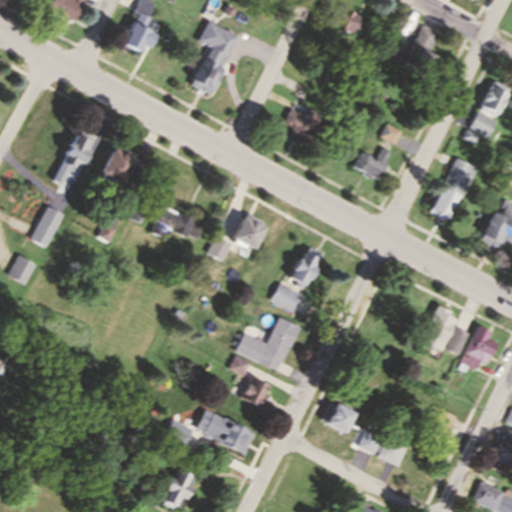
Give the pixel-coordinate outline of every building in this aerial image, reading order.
[(48,0),(44,10),(72,23),(82,0),(48,0)] [(151,2),(146,0),(138,0),(119,45),(143,56),(152,35),(147,32),(152,20),(145,17),(151,2)] [(348,38),(359,17),(335,6),(325,26),(348,38)] [(188,87),(209,96),(234,35),(205,23),(197,43),(205,47),(188,87)] [(397,66),(422,81),(436,59),(426,52),(437,34),(422,25),(397,66)] [(508,89),(491,81),(476,110),(493,119),(508,89)] [(465,110),(475,87),(494,94),(484,118),(465,110)] [(285,107),(279,134),(313,141),(319,114),(285,107)] [(467,130),(487,137),(493,121),(473,114),(467,130)] [(398,132),(385,125),(377,137),(391,145),(398,132)] [(74,177),(93,138),(76,130),(57,169),(74,177)] [(60,134),(77,141),(65,171),(59,169),(56,177),(45,173),(50,160),(42,157),(46,146),(54,149),(60,134)] [(120,184),(132,157),(110,147),(98,174),(120,184)] [(364,157),(369,147),(380,153),(375,163),(364,157)] [(388,153),(379,149),(373,161),(358,153),(350,169),(374,181),(388,153)] [(338,167),(346,152),(368,164),(360,179),(338,167)] [(471,167),(452,158),(427,214),(447,222),(471,167)] [(462,236),(474,209),(484,214),(491,198),(500,202),(498,207),(511,212),(511,215),(503,237),(493,233),(486,247),(462,236)] [(127,218),(138,224),(146,210),(134,204),(127,218)] [(189,219),(158,205),(146,231),(160,237),(164,228),(181,236),(189,219)] [(20,242),(39,208),(55,218),(36,251),(20,242)] [(262,223),(240,213),(228,238),(249,249),(262,223)] [(222,215),(244,226),(233,247),(211,236),(222,215)] [(112,230),(104,224),(96,235),(105,241),(112,230)] [(218,260),(227,243),(212,235),(203,252),(218,260)] [(196,253),(203,238),(215,244),(207,259),(196,253)] [(285,280),(301,289),(319,253),(303,245),(285,280)] [(286,250),(298,256),(300,252),(307,255),(289,290),(269,281),(274,272),(274,263),(281,259),(286,250)] [(0,277),(0,266),(5,257),(27,269),(16,287),(0,277)] [(267,302),(289,311),(297,292),(274,283),(267,302)] [(255,301),(264,284),(287,295),(278,313),(255,301)] [(437,349),(455,314),(435,304),(418,340),(437,349)] [(225,333),(247,345),(262,318),(284,329),(259,374),(215,350),(225,333)] [(492,342),(485,338),(488,331),(475,325),(456,362),(477,372),(492,342)] [(465,332),(451,326),(441,350),(455,356),(465,332)] [(236,397),(255,407),(265,386),(247,376),(236,397)] [(316,421),(341,432),(351,409),(326,398),(316,421)] [(454,417),(433,407),(421,430),(441,441),(454,417)] [(511,427),(511,408),(509,407),(502,423),(511,427)] [(190,429),(237,454),(248,433),(200,408),(190,429)] [(377,437),(361,429),(353,446),(368,454),(377,437)] [(119,438),(97,431),(92,450),(113,456),(119,438)] [(394,465),(403,440),(382,433),(374,458),(394,465)] [(505,475),(511,458),(511,439),(500,434),(486,466),(505,475)] [(168,478),(163,475),(155,491),(161,494),(157,502),(172,510),(190,476),(174,468),(168,478)] [(510,511),(511,506),(511,496),(474,483),(467,501),(497,511),(510,511)] [(340,511),(338,511),(337,511),(375,511),(377,509),(351,499),(345,511),(340,511)]
